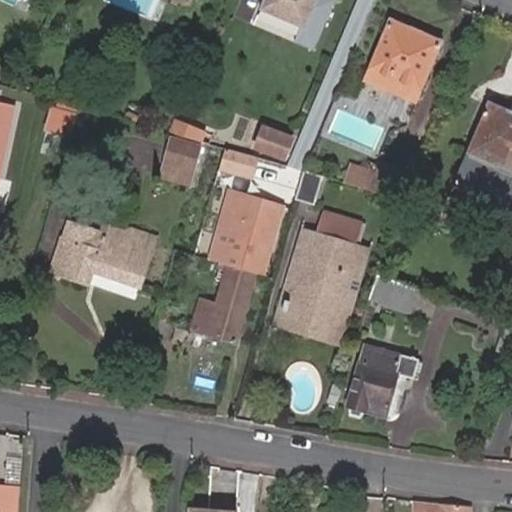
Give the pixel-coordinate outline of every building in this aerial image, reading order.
[(318,0),(264,0),(261,7),(302,25),(306,27),(318,0)] [(336,0),(318,0),(306,27),(302,25),(295,40),(315,49),(336,0)] [(422,99),(448,40),(395,17),(369,76),(422,99)] [(0,209),(5,211),(27,132),(33,111),(0,99),(0,209)] [(460,173),(511,196),(511,111),(490,102),(460,173)] [(65,132),(94,143),(101,124),(71,113),(65,132)] [(201,142),(207,144),(208,142),(217,145),(221,131),(201,125),(198,133),(203,134),(201,142)] [(290,154),(295,136),(273,130),(268,149),(290,154)] [(178,138),(169,168),(194,175),(201,145),(178,138)] [(253,176),(258,157),(226,149),(222,168),(253,176)] [(304,173),(294,207),(313,212),(322,180),(304,173)] [(511,206),(511,196),(460,173),(455,186),(511,210),(511,206)] [(358,174),(351,192),(377,202),(384,185),(358,174)] [(384,185),(377,202),(405,214),(416,186),(388,175),(384,185)] [(229,260),(258,271),(276,203),(238,192),(229,219),(235,221),(231,234),(225,232),(217,256),(229,260)] [(276,203),(258,271),(266,274),(285,205),(276,203)] [(350,239),(358,218),(339,211),(331,231),(350,239)] [(297,309),(295,318),(323,328),(327,315),(346,323),(373,246),(367,244),(375,224),(358,218),(350,239),(331,231),(323,228),(304,282),(310,284),(305,295),(300,294),(295,292),(290,307),(294,308),(297,309)] [(139,285),(150,253),(104,238),(100,251),(66,240),(54,271),(88,282),(92,270),(139,285)] [(258,271),(229,260),(219,295),(202,290),(193,324),(201,326),(240,338),(258,271)] [(414,288),(386,277),(382,289),(412,294),(414,288)] [(310,284),(304,282),(300,294),(305,295),(310,284)] [(382,289),(379,296),(406,307),(412,294),(382,289)] [(174,301),(165,299),(161,311),(170,314),(174,301)] [(327,315),(323,328),(342,335),(346,323),(327,315)] [(193,324),(179,320),(175,335),(196,341),(201,326),(193,324)] [(383,407),(394,410),(405,378),(420,383),(427,364),(410,358),(410,360),(387,352),(381,370),(370,365),(355,407),(362,410),(360,417),(371,420),(373,414),(380,416),(383,407)] [(347,389),(336,385),(331,402),(341,404),(347,389)] [(391,420),(394,410),(383,407),(380,416),(391,420)] [(88,488),(90,468),(75,467),(73,487),(88,488)] [(4,511),(20,511),(22,489),(0,487),(0,506),(5,507),(4,511)] [(472,511),(473,505),(417,501),(417,511),(472,511)]
